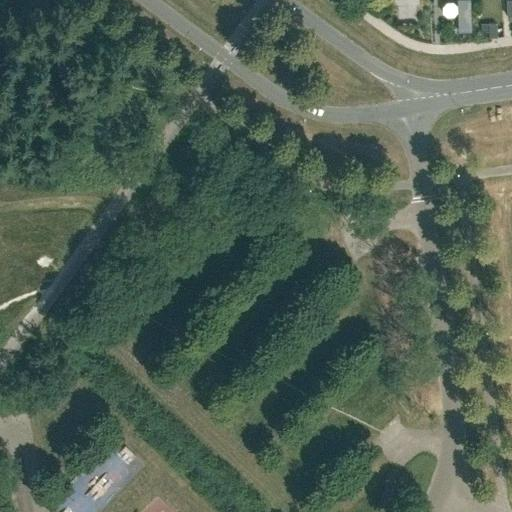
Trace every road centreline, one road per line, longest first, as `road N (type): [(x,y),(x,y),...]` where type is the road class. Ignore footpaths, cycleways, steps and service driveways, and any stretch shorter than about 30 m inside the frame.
road 1 (unclassified): [(447,489),(453,444),(410,106)]
road 2 (tertiary): [(149,0),(308,110),(339,115),(410,106)]
road 3 (tertiary): [(408,85),(281,0)]
